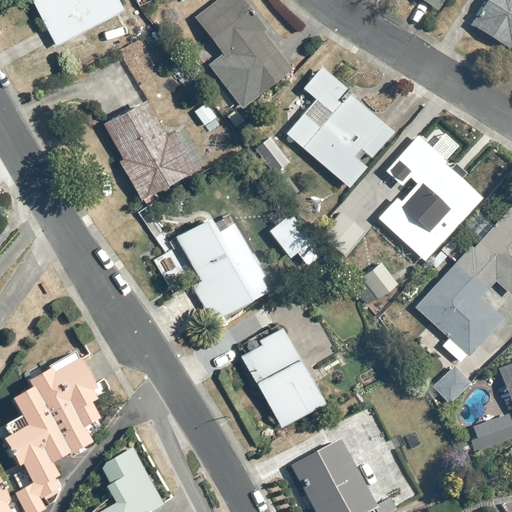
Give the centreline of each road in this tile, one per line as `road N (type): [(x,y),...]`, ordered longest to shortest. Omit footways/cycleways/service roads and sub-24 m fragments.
road 1 (residential): [(0,117),(133,336),(167,370),(249,511)]
road 2 (residential): [(511,119),(317,0)]
